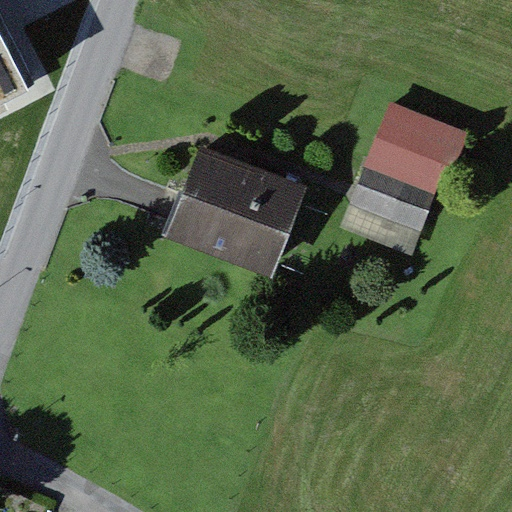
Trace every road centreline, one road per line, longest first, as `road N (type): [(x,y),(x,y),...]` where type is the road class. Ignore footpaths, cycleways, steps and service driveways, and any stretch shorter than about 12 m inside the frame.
road 1 (residential): [(0,325),(124,0)]
road 2 (residential): [(0,440),(114,511)]
